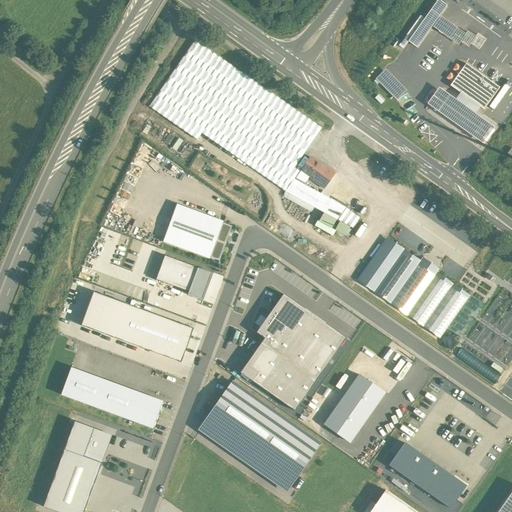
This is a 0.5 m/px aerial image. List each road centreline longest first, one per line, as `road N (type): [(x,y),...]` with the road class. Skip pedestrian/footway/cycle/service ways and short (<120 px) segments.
road 1 (residential): [(511,413),(263,239),(251,241),(149,511)]
road 2 (trunk): [(0,302),(73,136),(147,0)]
road 3 (track): [(0,413),(119,134)]
road 4 (secondary): [(511,230),(351,111)]
road 5 (track): [(149,0),(176,31),(119,134)]
road 6 (track): [(0,216),(57,90)]
